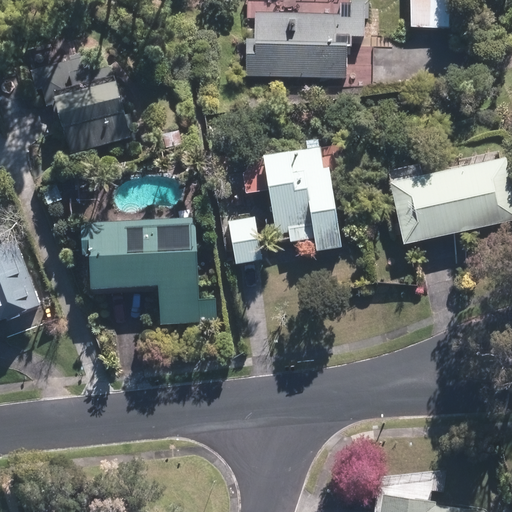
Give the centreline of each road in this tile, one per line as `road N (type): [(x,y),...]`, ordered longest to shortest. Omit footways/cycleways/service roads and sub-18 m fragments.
road 1 (residential): [(0,430),(272,412)]
road 2 (residential): [(272,412),(511,367)]
